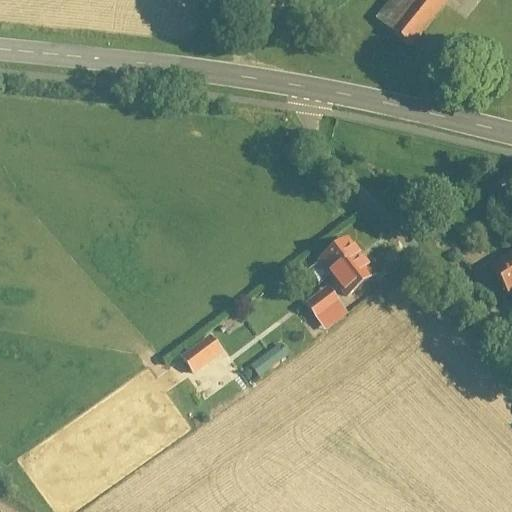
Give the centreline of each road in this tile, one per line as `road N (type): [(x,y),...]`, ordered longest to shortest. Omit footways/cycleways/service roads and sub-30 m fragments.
road 1 (unclassified): [(310,96),(310,130),(322,159),(511,353)]
road 2 (secondary): [(310,96),(0,54)]
road 3 (secondary): [(511,140),(310,96)]
